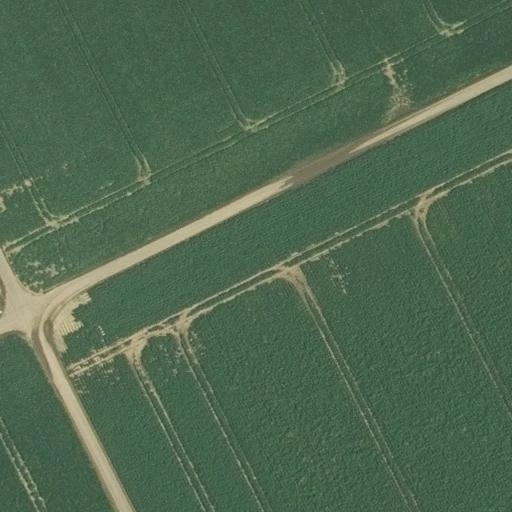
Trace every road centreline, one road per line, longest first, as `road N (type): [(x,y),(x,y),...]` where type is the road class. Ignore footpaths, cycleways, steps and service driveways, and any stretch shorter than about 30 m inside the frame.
road 1 (track): [(40,328),(511,93)]
road 2 (track): [(0,246),(132,511)]
